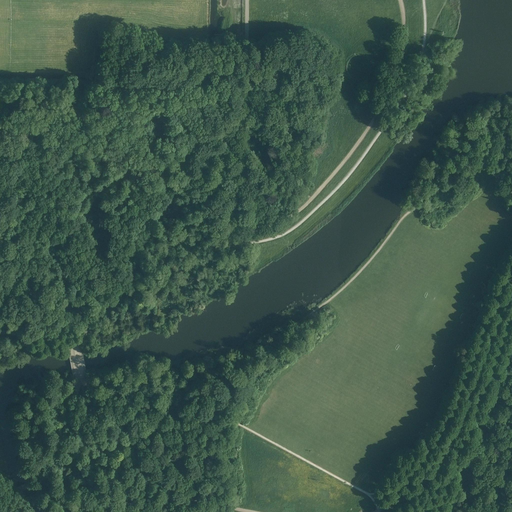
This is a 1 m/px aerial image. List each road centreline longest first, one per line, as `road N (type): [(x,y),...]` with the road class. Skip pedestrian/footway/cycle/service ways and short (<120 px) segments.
road 1 (unknown): [(74,160),(52,218),(87,410),(103,450),(144,484),(251,511)]
road 2 (unknown): [(102,174),(199,227),(275,225),(322,187),(388,96),(402,56),(400,0)]
road 3 (unknown): [(374,511),(415,488),(447,451),(511,283)]
